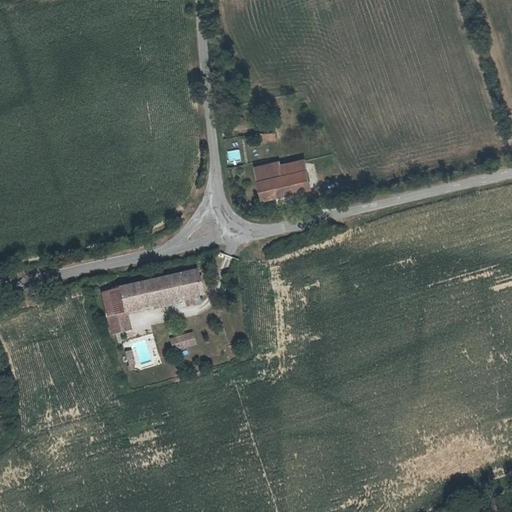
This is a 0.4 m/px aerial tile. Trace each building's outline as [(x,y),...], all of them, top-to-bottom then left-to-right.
[(264,132),(280,129),(277,118),(262,121),(264,132)] [(280,171),(314,166),(312,156),(288,160),(287,157),(277,159),(280,171)] [(317,185),(314,166),(280,171),(277,159),(263,161),(268,193),(317,185)] [(207,273),(205,266),(127,285),(128,286),(132,309),(133,310),(211,291),(208,278),(207,273)] [(128,286),(111,290),(116,313),(132,309),(128,286)] [(133,310),(132,309),(116,313),(119,331),(136,327),(133,310)] [(180,336),(183,346),(202,340),(199,331),(180,336)]
